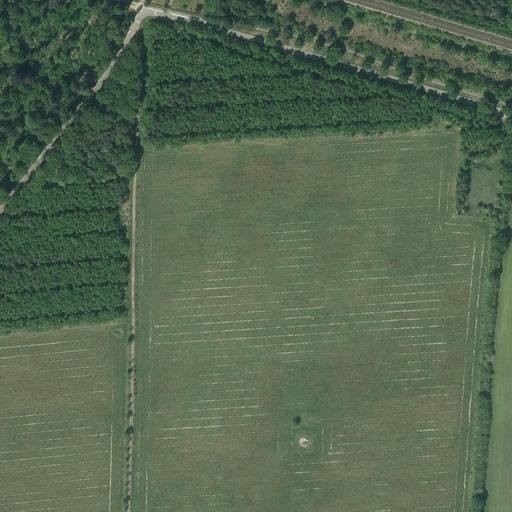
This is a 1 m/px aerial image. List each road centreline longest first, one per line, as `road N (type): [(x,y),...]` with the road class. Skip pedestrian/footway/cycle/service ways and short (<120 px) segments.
road 1 (track): [(134,25),(128,511)]
road 2 (secondary): [(511,114),(192,21),(143,14)]
road 3 (secondary): [(0,210),(143,14)]
